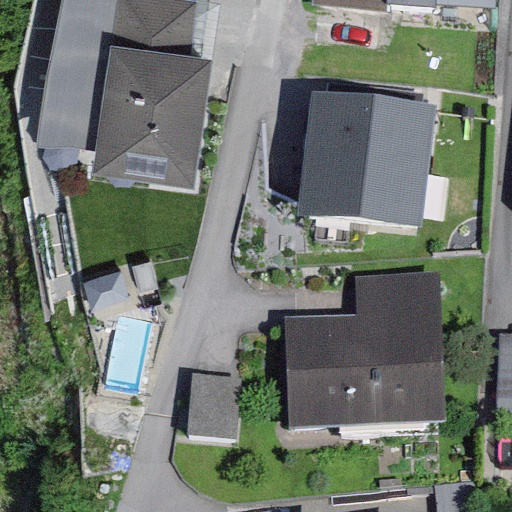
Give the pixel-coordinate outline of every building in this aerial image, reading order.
[(107,144),(124,34),(203,45),(205,21),(207,0),(76,0),(56,135),(107,144)] [(331,0),(331,5),(502,20),(503,0),(331,0)] [(107,144),(104,164),(207,179),(218,102),(226,49),(203,45),(124,34),(107,144)] [(385,80),(384,118),(421,120),(422,81),(385,80)] [(454,128),(333,117),(321,232),(363,237),(440,246),(454,128)] [(167,256),(144,258),(147,286),(171,283),(167,256)] [(133,265),(97,274),(102,304),(141,295),(133,265)] [(305,329),(308,440),(463,436),(459,284),(375,286),(375,306),(376,327),(305,329)] [(229,379),(207,378),(201,438),(250,441),(253,381),(229,379)]
